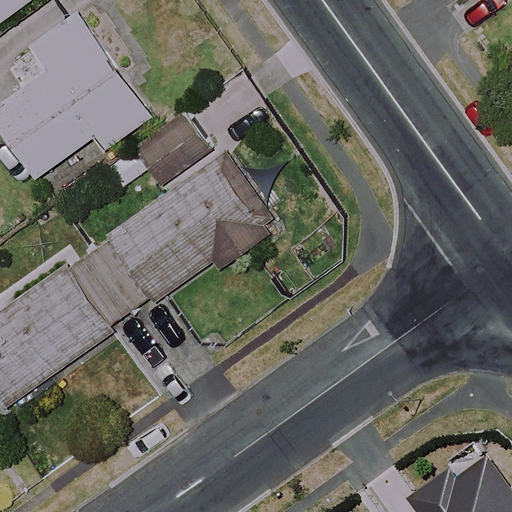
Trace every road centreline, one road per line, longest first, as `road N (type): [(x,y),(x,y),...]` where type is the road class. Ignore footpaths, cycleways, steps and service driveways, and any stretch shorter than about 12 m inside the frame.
road 1 (residential): [(507,262),(158,511)]
road 2 (residential): [(507,262),(326,0)]
